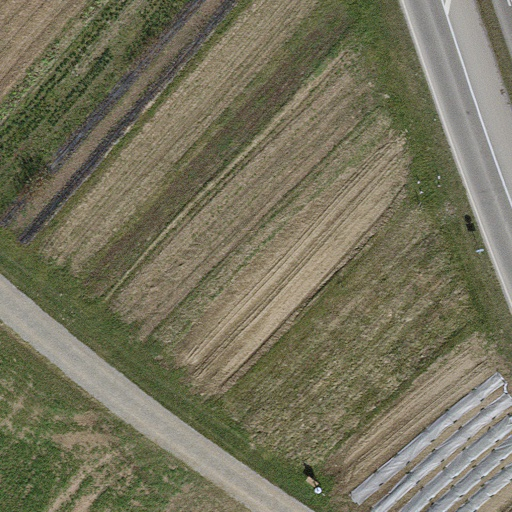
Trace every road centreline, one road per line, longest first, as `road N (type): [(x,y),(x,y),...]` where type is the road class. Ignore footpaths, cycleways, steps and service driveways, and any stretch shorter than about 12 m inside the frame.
road 1 (track): [(286,511),(164,430),(0,295)]
road 2 (secondary): [(420,0),(511,253)]
